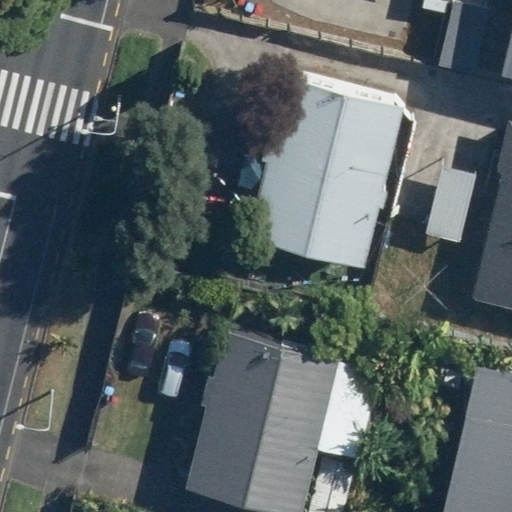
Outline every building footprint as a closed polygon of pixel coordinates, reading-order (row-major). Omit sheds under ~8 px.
[(499,0),(460,0),(449,51),(485,59),(499,0)] [(412,91),(299,64),(262,225),(374,251),(412,91)] [(511,291),(511,126),(477,283),(511,291)] [(483,144),(441,139),(430,222),(472,228),(483,144)] [(373,442),(396,347),(239,309),(200,472),(357,510),(369,458),(329,449),(333,432),(373,442)] [(511,511),(511,361),(497,357),(455,511),(511,511)]
